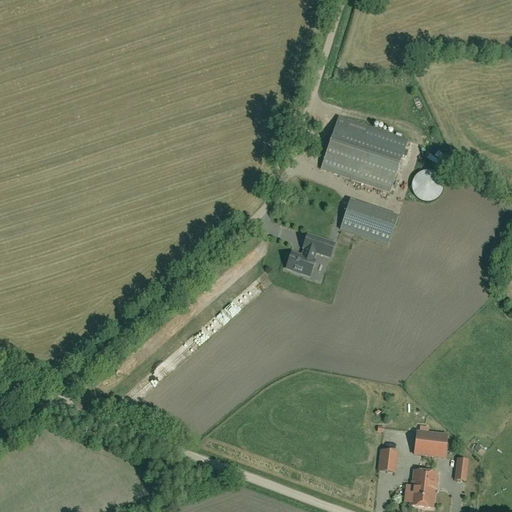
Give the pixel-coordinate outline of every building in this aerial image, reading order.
[(415,98),(410,100),(416,117),(421,115),(415,98)] [(321,171),(323,171),(390,194),(407,141),(338,118),(321,171)] [(442,192),(443,187),(442,181),(439,177),(435,173),(430,171),(425,171),(419,173),(415,177),(413,181),(412,187),(413,192),(415,197),(419,200),(424,202),(430,202),(435,200),(439,197),(442,192)] [(388,247),(395,225),(394,225),(364,215),(347,209),(340,230),(388,247)] [(292,254),(292,255),(287,270),(293,272),(301,275),(309,277),(315,262),(313,261),(315,253),(330,258),(334,245),(308,236),(303,249),(305,250),(302,257),(292,254)] [(153,380),(162,378),(160,371),(167,369),(168,374),(174,373),(172,364),(151,368),(153,380)] [(414,456),(444,459),(447,436),(417,433),(414,456)] [(395,474),(397,454),(381,452),(379,472),(395,474)] [(458,461),(455,481),(465,482),(468,462),(458,461)] [(432,509),(433,505),(427,504),(427,498),(422,498),(425,473),(414,472),(412,488),(411,487),(410,496),(411,496),(410,506),(432,509)] [(427,504),(433,505),(435,485),(436,485),(437,477),(436,477),(436,475),(425,473),(422,498),(427,498),(427,504)]
